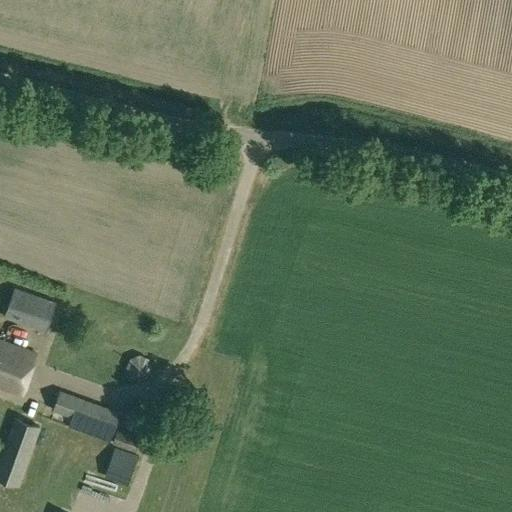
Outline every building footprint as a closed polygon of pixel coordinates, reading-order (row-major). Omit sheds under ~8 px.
[(4,316),(45,332),(56,302),(15,287),(4,316)] [(0,386),(21,394),(36,353),(0,339),(0,386)] [(67,428),(109,443),(114,430),(121,411),(60,389),(52,410),(71,417),(67,428)] [(141,424),(143,418),(140,412),(135,410),(129,413),(126,419),(129,425),(135,427),(141,424)] [(0,458),(0,478),(19,486),(41,425),(15,416),(0,458)] [(113,443),(135,451),(141,437),(118,428),(113,443)] [(104,476),(127,485),(138,455),(115,446),(104,476)]
